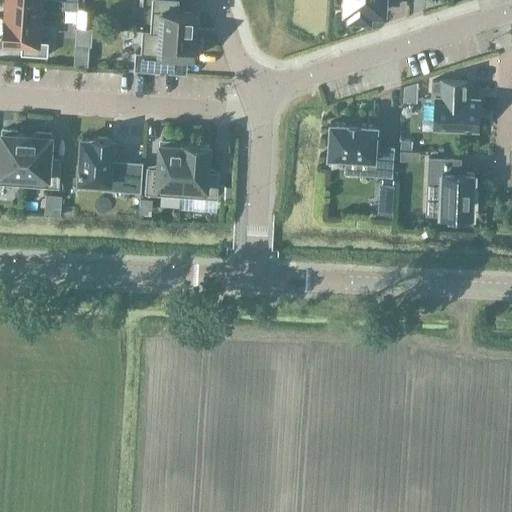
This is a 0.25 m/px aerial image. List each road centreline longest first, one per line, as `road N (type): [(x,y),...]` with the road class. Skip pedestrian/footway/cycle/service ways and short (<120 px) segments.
road 1 (residential): [(258,96),(511,16)]
road 2 (residential): [(0,99),(261,116)]
road 3 (unclassified): [(0,267),(261,281)]
road 4 (unclassified): [(261,281),(511,291)]
road 5 (residential): [(261,281),(261,116)]
